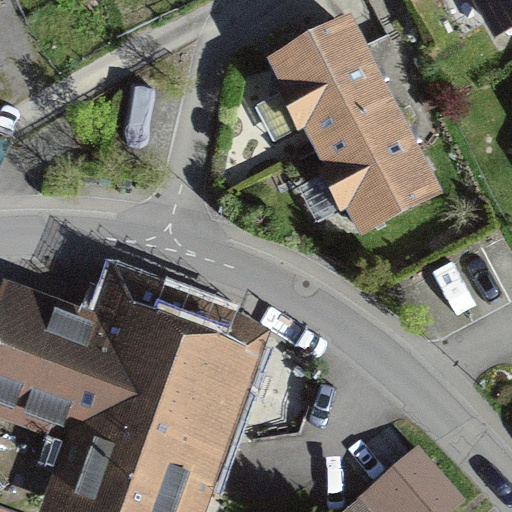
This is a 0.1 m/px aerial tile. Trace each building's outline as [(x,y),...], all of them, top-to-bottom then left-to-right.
[(511,0),(456,0),(491,62),(511,50),(511,0)] [(303,149),(377,107),(339,40),(265,82),(303,149)] [(377,107),(303,149),(364,256),(438,214),(377,107)] [(72,511),(103,422),(195,453),(237,329),(111,286),(93,338),(12,310),(0,343),(0,511),(72,511)] [(103,422),(72,511),(213,511),(222,486),(188,474),(195,453),(103,422)] [(368,511),(462,511),(418,465),(368,511)]
